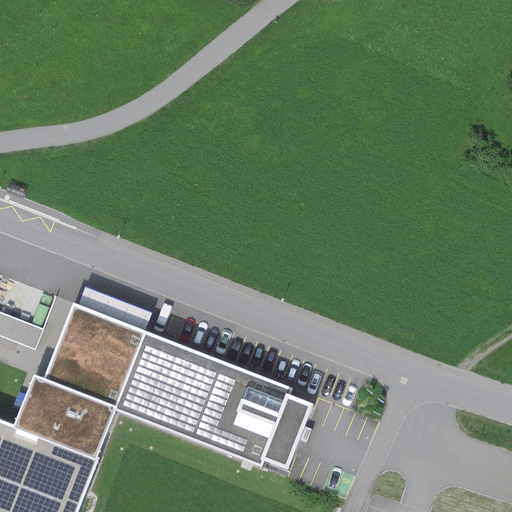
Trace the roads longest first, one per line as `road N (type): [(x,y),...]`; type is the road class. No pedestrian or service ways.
road 1 (unclassified): [(511,406),(0,212)]
road 2 (residential): [(0,144),(75,134),(128,115),(279,0)]
